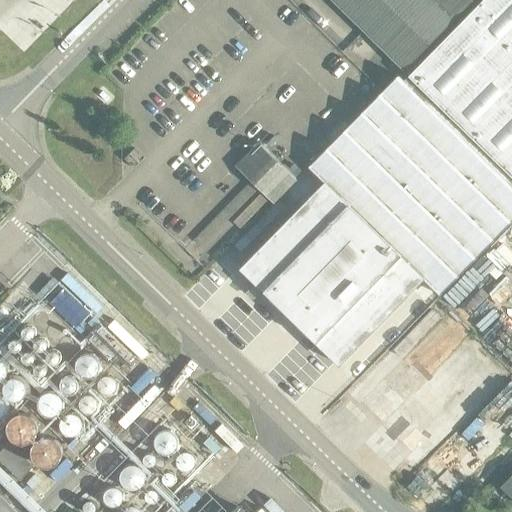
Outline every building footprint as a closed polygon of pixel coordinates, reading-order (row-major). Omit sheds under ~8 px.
[(511,0),(484,0),(405,81),(404,82),(398,77),(310,167),(326,183),(242,269),(339,365),(423,278),(439,294),(511,219),(511,0)] [(472,0),(331,0),(403,71),(472,0)] [(236,166),(274,203),(296,179),(258,143),(236,166)] [(136,148),(125,159),(135,168),(145,157),(136,148)] [(26,341),(28,341),(29,341),(31,340),(33,339),(34,337),(34,336),(34,334),(33,332),(32,330),(30,329),(28,329),(26,329),(24,331),(22,332),(22,334),(22,336),(23,338),(24,340),(26,341)] [(38,353),(40,353),(42,353),(43,352),(45,351),(46,349),(46,347),(46,345),(45,343),(44,342),(42,341),(40,341),(38,341),(36,342),(35,344),(34,346),(34,348),(35,350),(36,352),(38,353)] [(13,354),(15,355),(17,355),(18,354),(20,353),(21,351),(21,349),(21,347),(20,345),(19,344),(17,343),(15,342),(13,343),(11,344),(10,346),(9,348),(9,350),(10,352),(11,353),(13,354)] [(51,366),(53,366),(55,366),(56,365),(58,364),(59,362),(59,360),(59,359),(58,357),(57,355),(55,354),(53,354),(51,354),(49,356),(48,357),(47,359),(47,361),(48,363),(49,365),(51,366)] [(25,367),(27,367),(29,367),(31,366),(32,365),(33,363),(34,361),(33,359),(33,357),(31,356),(29,355),(27,355),(25,355),(23,356),(22,358),(21,360),(21,362),(22,364),(24,366),(25,367)] [(84,379),(87,380),(91,380),(95,379),(98,376),(100,373),(101,369),(101,365),(100,361),(97,358),(93,356),(89,355),(85,356),(81,358),(78,361),(76,365),(76,370),(78,374),(80,377),(84,379)] [(37,379),(39,380),(41,379),(43,379),(44,377),(45,376),(46,374),(46,372),(45,370),(43,369),(42,368),(39,367),(37,368),(35,369),(34,370),(33,372),(33,375),(34,377),(36,378),(37,379)] [(66,397),(69,398),(72,397),(75,396),(78,394),(80,391),(80,388),(80,385),(79,382),(77,380),(74,378),(70,378),(67,378),(64,380),(62,382),(61,385),(60,389),(61,392),(63,395),(66,397)] [(105,397),(108,397),(112,397),(114,395),(117,392),(118,389),(118,386),(117,383),(115,381),(112,379),(109,378),(106,378),(103,379),(101,381),(99,384),(98,387),(99,390),(100,393),(102,395),(105,397)] [(9,403),(13,404),(17,404),(20,402),(23,400),(25,397),(25,393),(25,389),(23,386),(20,384),(17,382),(13,382),(10,383),(7,385),(5,388),(4,391),(4,394),(4,398),(6,400),(9,403)] [(47,418),(51,419),(55,418),(59,416),(61,413),(62,409),(62,405),(61,401),(58,398),(55,396),(51,395),(48,395),(44,397),(41,400),(39,403),(39,406),(39,410),(41,414),(43,416),(47,418)] [(85,413),(87,414),(90,414),(92,413),(95,411),(96,409),(97,407),(97,404),(96,401),(94,399),(91,398),(88,397),(86,398),(83,399),(81,401),(80,404),(80,407),(81,410),(82,412),(85,413)] [(66,437),(69,438),(73,438),(76,437),(79,435),(81,432),(82,428),(82,425),(81,422),(78,419),(75,417),(71,416),(68,416),(64,418),(61,421),(60,425),(60,428),(61,432),(63,435),(66,437)] [(18,446),(23,447),(27,446),(32,443),(35,440),(37,435),(37,430),(35,425),(32,422),(28,419),(24,418),(19,418),(15,420),(11,423),(9,427),(8,431),(8,436),(10,440),(13,443),(18,446)] [(163,458),(168,458),(172,457),(175,455),(178,451),(179,447),(179,443),(178,439),(175,436),(171,434),(167,433),(163,433),(160,435),(157,438),(155,441),(154,445),(155,449),(157,453),(159,456),(163,458)] [(40,469),(45,470),(49,470),(54,468),(58,465),(60,461),(62,457),(61,452),(59,448),(56,444),(52,441),(47,440),(42,441),(37,443),(34,447),(32,452),(31,457),(33,462),(36,466),(40,469)] [(10,442),(0,452),(0,461),(20,481),(34,466),(10,442)] [(184,472),(187,472),(190,471),(192,470),(194,467),(195,464),(194,461),(193,458),(191,456),(188,455),(185,454),(182,455),(180,456),(178,458),(177,461),(176,464),(177,467),(179,469),(181,471),(184,472)] [(149,469),(151,469),(153,468),(155,467),(156,465),(157,463),(157,461),(156,459),(155,457),(153,456),(151,456),(149,456),(147,457),(145,458),(144,460),(144,463),(144,465),(145,466),(147,468),(149,469)] [(511,462),(507,467),(511,471),(511,476),(502,487),(511,497),(511,462)] [(145,485),(146,481),(145,477),(143,473),(140,470),(136,468),(132,468),(128,469),(124,471),(121,474),(120,478),(120,482),(121,486),(124,490),(127,492),(131,493),(135,493),(139,491),(142,489),(145,485)] [(167,487),(169,488),(171,488),(173,487),(175,485),(176,483),(177,481),(176,479),(175,477),(174,476),(172,474),(170,474),(167,474),(165,476),(164,477),(163,480),(163,482),(164,484),(165,486),(167,487)] [(111,508),(114,509),(117,509),(120,507),(122,505),(124,503),(124,500),(124,497),(122,494),(120,491),(117,490),(114,490),(111,490),(108,492),(106,494),(105,498),(105,501),(106,504),(108,506),(111,508)] [(159,502),(160,500),(160,497),(159,495),(157,493),(155,492),(153,492),(151,492),(149,493),(147,494),(145,496),(145,499),(145,501),(147,504),(148,505),(151,506),(154,506),(156,506),(158,504),(159,502)] [(289,511),(272,495),(256,511),(289,511)]
